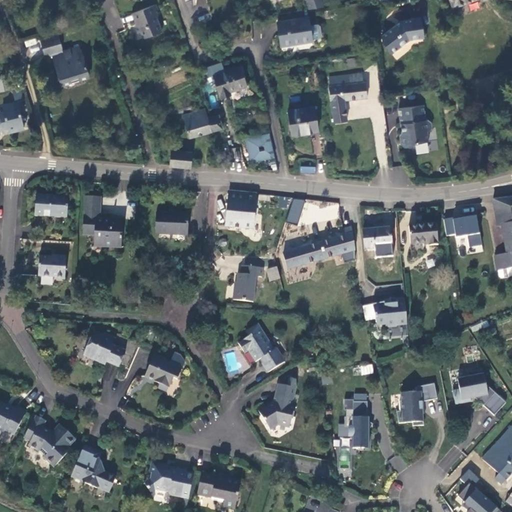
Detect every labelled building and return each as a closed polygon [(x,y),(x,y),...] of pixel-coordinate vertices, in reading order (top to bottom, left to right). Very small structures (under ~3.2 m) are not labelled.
[(324,6),(322,0),(305,0),(309,9),(324,6)] [(156,4),(132,13),(135,22),(137,21),(144,38),(162,32),(157,19),(160,14),(156,4)] [(402,18),(383,34),(383,39),(393,51),(410,38),(425,36),(422,15),(402,18)] [(313,41),(309,17),(277,22),(281,44),(300,41),(301,43),(313,41)] [(41,39),(46,56),(52,55),(62,84),(89,76),(80,46),(64,51),(59,33),(57,34),(49,36),(41,39)] [(26,39),(27,55),(39,55),(39,39),(26,39)] [(231,92),(247,87),(241,66),(214,74),(221,98),(228,95),(232,94),(231,92)] [(332,77),(333,86),(364,83),(363,74),(332,77)] [(9,77),(0,79),(0,91),(12,89),(9,77)] [(335,122),(347,121),(346,100),(367,97),(366,83),(364,83),(333,86),(331,86),(335,122)] [(26,129),(18,104),(3,110),(5,115),(0,116),(0,131),(3,133),(10,130),(11,134),(26,129)] [(319,130),(315,106),(288,111),(292,135),(319,130)] [(191,137),(213,131),(209,116),(206,108),(184,114),(191,137)] [(427,113),(401,116),(404,131),(406,130),(406,138),(404,138),(402,141),(403,152),(406,154),(414,153),(415,150),(431,148),(433,138),(435,135),(434,130),(431,128),(429,127),(427,113)] [(209,116),(213,131),(223,128),(221,122),(219,114),(211,116),(209,116)] [(269,132),(246,138),(251,161),(275,156),(269,132)] [(171,166),(192,167),(193,153),(173,151),(171,166)] [(259,195),(231,192),(227,225),(254,228),(259,195)] [(70,195),(51,194),(50,198),(46,197),(47,194),(37,193),(36,215),(69,217),(70,195)] [(506,254),(496,256),(499,270),(511,268),(511,267),(511,195),(511,196),(492,198),(492,200),(497,226),(501,225),(506,254)] [(102,197),(86,196),(84,226),(96,226),(95,235),(94,246),(122,248),(124,224),(113,224),(114,220),(100,219),(102,197)] [(279,197),(278,206),(288,207),(289,198),(279,197)] [(292,197),(287,221),(298,224),(304,200),(292,197)] [(156,234),(188,236),(190,214),(173,213),(174,215),(166,215),(157,214),(156,234)] [(482,244),(477,215),(445,219),(446,236),(455,235),(468,234),(470,246),(482,244)] [(438,245),(436,223),(409,226),(411,246),(428,243),(428,245),(438,245)] [(84,226),(84,235),(95,235),(96,226),(84,226)] [(390,227),(363,230),(364,249),(375,248),(376,258),(393,256),(390,227)] [(355,250),(351,228),(343,230),(343,237),(304,248),(308,264),(355,250)] [(308,264),(304,248),(284,254),(289,270),(296,268),(308,264)] [(67,257),(58,257),(57,258),(52,258),(41,257),(39,276),(55,277),(55,279),(66,280),(67,257)] [(266,268),(270,281),(281,278),(277,265),(266,268)] [(263,269),(243,267),(242,276),(240,276),(239,289),(235,288),(234,302),(255,304),(257,278),(263,279),(263,269)] [(511,270),(511,268),(499,270),(500,276),(502,278),(511,276),(511,275),(511,270)] [(397,325),(407,324),(404,298),(395,300),(393,299),(388,300),(389,302),(390,305),(385,306),(384,304),(372,307),(379,335),(386,333),(386,329),(397,327),(397,325)] [(473,331),(489,325),(487,321),(471,327),(473,331)] [(246,332),(250,336),(251,335),(250,331),(257,326),(256,325),(246,332)] [(245,353),(250,350),(257,363),(260,361),(262,359),(265,364),(263,365),(268,373),(286,362),(280,354),(278,355),(275,351),(264,334),(263,335),(257,326),(250,331),(251,335),(250,336),(239,344),(245,353)] [(86,355),(101,362),(103,359),(108,361),(119,367),(127,349),(116,344),(118,341),(112,339),(111,340),(104,337),(95,333),(86,355)] [(155,352),(149,366),(153,368),(149,378),(160,382),(162,379),(171,383),(174,376),(178,378),(183,368),(185,361),(180,354),(175,352),(172,359),(173,360),(172,363),(166,361),(168,357),(155,352)] [(361,375),(373,374),(373,364),(360,365),(361,375)] [(153,368),(149,366),(145,376),(149,378),(153,368)] [(475,398),(478,401),(495,416),(507,403),(487,385),(485,374),(480,375),(479,371),(469,373),(469,377),(458,379),(460,390),(453,391),(456,405),(472,402),(471,399),(475,398)] [(169,388),(171,383),(162,379),(160,382),(160,383),(169,388)] [(265,404),(258,410),(270,429),(276,425),(290,427),(293,412),(295,412),(296,405),(295,405),(293,404),(293,401),(296,388),(278,384),(275,398),(277,399),(277,402),(274,402),(267,407),(265,404)] [(423,402),(438,399),(435,384),(416,388),(416,392),(401,393),(402,401),(400,402),(400,411),(397,412),(399,424),(413,423),(413,427),(424,426),(423,402)] [(16,411),(12,409),(12,411),(6,408),(7,406),(3,404),(0,401),(0,430),(6,434),(7,431),(16,435),(27,414),(16,410),(16,411)] [(349,427),(349,437),(353,437),(353,449),(358,449),(358,451),(364,451),(364,449),(369,449),(369,432),(374,424),(369,422),(369,417),(368,417),(368,402),(354,402),(353,410),(347,410),(347,417),(345,417),(345,427),(349,427)] [(47,422),(37,417),(26,438),(33,442),(31,446),(41,452),(42,451),(47,457),(46,458),(56,468),(72,451),(70,448),(77,440),(65,428),(57,436),(54,433),(44,427),(47,422)] [(61,425),(54,433),(57,436),(65,428),(61,425)] [(511,427),(483,458),(507,480),(511,473),(511,427)] [(102,453),(85,446),(74,473),(82,477),(84,482),(98,488),(103,486),(111,489),(116,477),(107,473),(99,459),(102,453)] [(172,467),(171,469),(171,471),(166,470),(166,467),(167,465),(153,463),(151,473),(153,473),(151,479),(146,482),(152,494),(158,490),(170,492),(172,496),(182,498),(188,470),(172,467)] [(503,511),(474,485),(480,479),(469,468),(459,479),(466,485),(457,495),(470,506),(467,510),(468,511),(503,511)] [(74,473),(72,477),(84,482),(82,477),(74,473)] [(216,477),(202,475),(198,495),(225,500),(224,507),(235,510),(241,481),(226,479),(227,475),(217,474),(216,477)]
